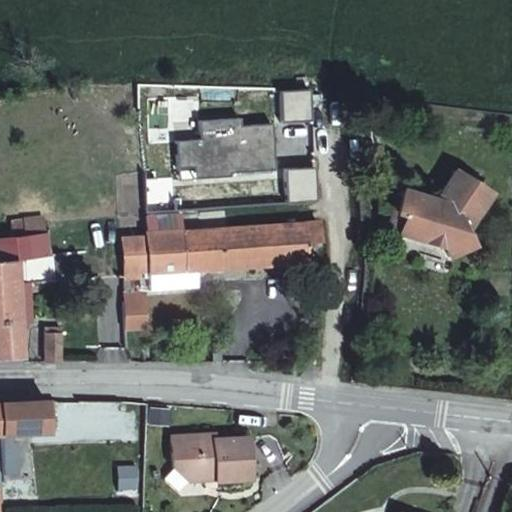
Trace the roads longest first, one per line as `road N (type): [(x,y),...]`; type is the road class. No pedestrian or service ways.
road 1 (residential): [(0,383),(164,383),(372,406)]
road 2 (residential): [(277,511),(361,436),(372,406)]
road 3 (residential): [(372,406),(511,422)]
